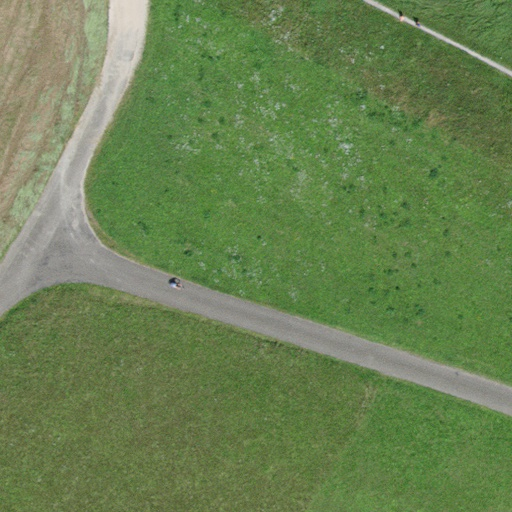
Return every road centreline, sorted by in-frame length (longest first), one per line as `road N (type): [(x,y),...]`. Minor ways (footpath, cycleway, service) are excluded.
road 1 (track): [(511,409),(26,244)]
road 2 (track): [(117,0),(110,71),(26,244)]
